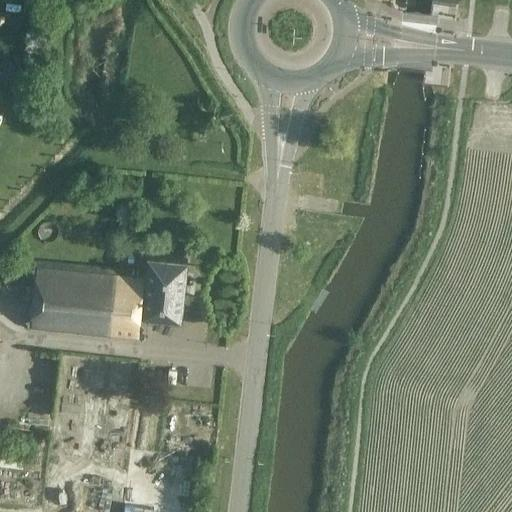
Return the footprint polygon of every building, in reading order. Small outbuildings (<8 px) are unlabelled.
[(0,81),(18,83),(20,59),(0,57),(0,81)] [(129,226),(141,227),(142,211),(131,210),(129,226)] [(145,316),(181,320),(187,258),(148,254),(147,270),(32,260),(26,328),(143,339),(145,316)] [(2,293),(14,294),(17,293),(18,287),(15,285),(17,271),(6,270),(4,283),(1,285),(0,291),(2,293)] [(143,416),(143,390),(94,390),(94,415),(143,416)]
